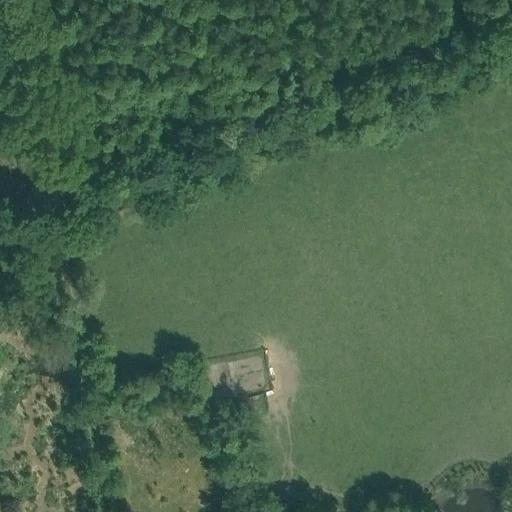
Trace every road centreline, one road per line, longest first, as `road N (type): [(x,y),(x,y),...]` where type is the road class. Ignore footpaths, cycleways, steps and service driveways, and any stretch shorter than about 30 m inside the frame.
road 1 (track): [(60,204),(511,50)]
road 2 (unknown): [(60,204),(117,511)]
road 3 (unclassified): [(0,225),(60,204),(0,16)]
